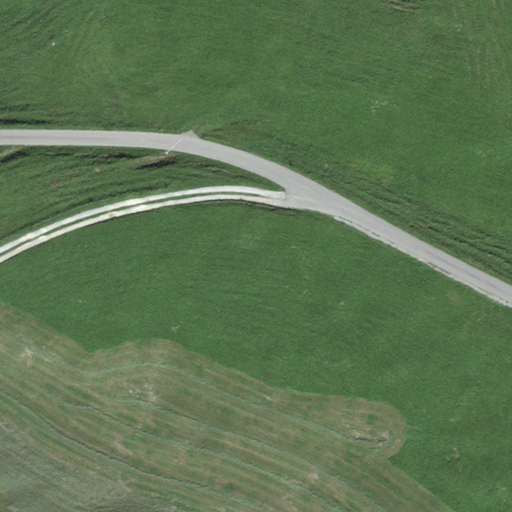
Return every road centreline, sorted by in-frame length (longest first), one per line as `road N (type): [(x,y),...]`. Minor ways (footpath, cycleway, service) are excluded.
road 1 (track): [(511,294),(220,153),(151,140),(0,138)]
road 2 (track): [(0,254),(95,216),(180,197),(323,200)]
